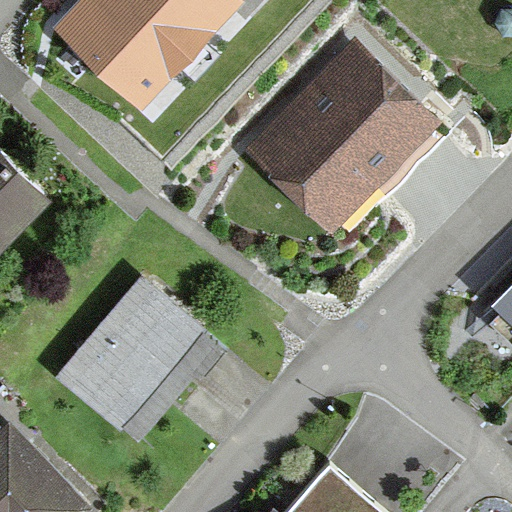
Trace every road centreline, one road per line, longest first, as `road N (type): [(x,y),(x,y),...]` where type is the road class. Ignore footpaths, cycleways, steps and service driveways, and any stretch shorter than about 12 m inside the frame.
road 1 (residential): [(511,183),(352,344)]
road 2 (residential): [(352,344),(202,511)]
road 3 (residential): [(511,494),(352,344)]
